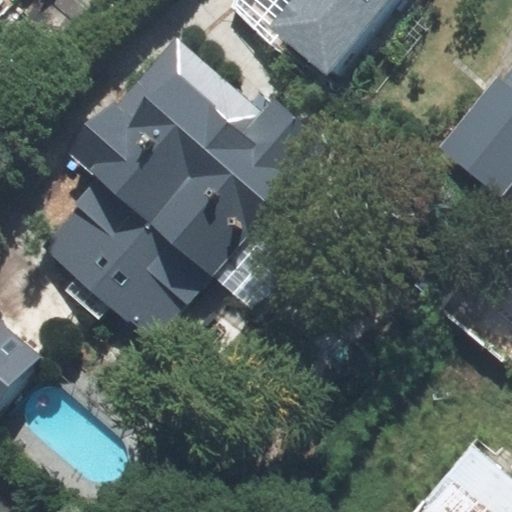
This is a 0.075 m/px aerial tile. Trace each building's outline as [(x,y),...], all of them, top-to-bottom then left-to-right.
[(240,281),(360,142),(305,94),(289,113),(196,34),(93,154),(117,174),(55,246),(168,343),(230,272),(240,281)] [(511,90),(466,145),(511,182),(511,90)] [(511,239),(458,307),(511,350),(511,239)] [(19,305),(0,326),(0,402),(58,341),(19,305)] [(511,511),(511,457),(500,447),(444,511),(511,511)]
